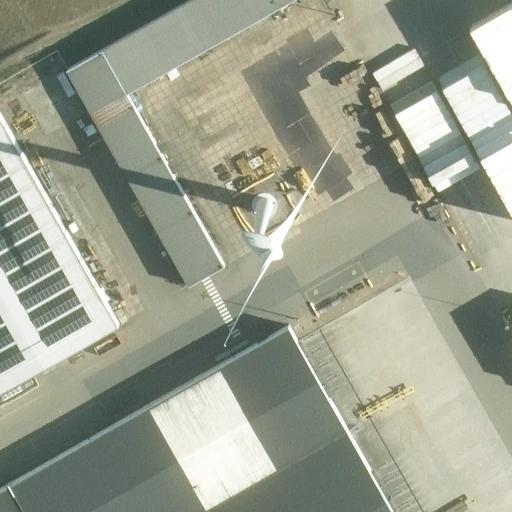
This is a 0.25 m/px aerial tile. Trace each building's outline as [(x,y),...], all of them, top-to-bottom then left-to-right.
[(187,0),(66,69),(188,285),(224,265),(127,92),(290,0),(187,0)] [(0,115),(0,390),(118,324),(0,115)] [(255,203),(255,205),(255,208),(256,210),(258,212),(260,213),(263,214),(265,214),(268,213),(270,211),(271,209),(272,207),(272,204),(271,202),(270,200),(268,198),(265,197),(263,197),(261,198),(258,199),(257,201),(255,203)] [(108,292),(119,310),(129,304),(118,286),(108,292)] [(0,511),(394,511),(304,353),(297,340),(288,324),(0,487),(0,511)]
